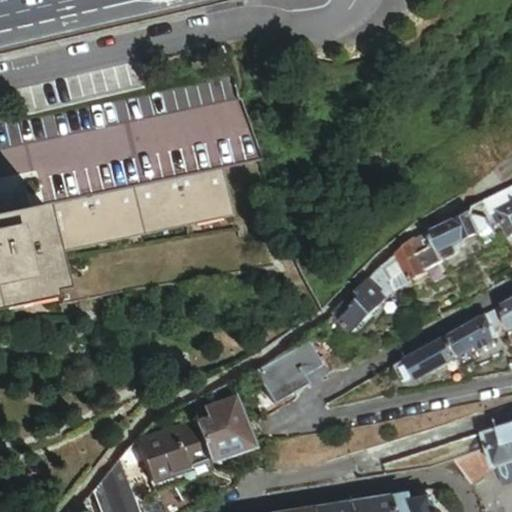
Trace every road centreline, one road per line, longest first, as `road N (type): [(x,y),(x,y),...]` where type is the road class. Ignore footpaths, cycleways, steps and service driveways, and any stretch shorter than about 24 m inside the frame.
road 1 (residential): [(511,382),(290,431),(287,421),(511,293)]
road 2 (residential): [(224,511),(266,481),(351,469),(511,414)]
road 3 (residential): [(473,511),(456,485),(428,478),(232,511)]
